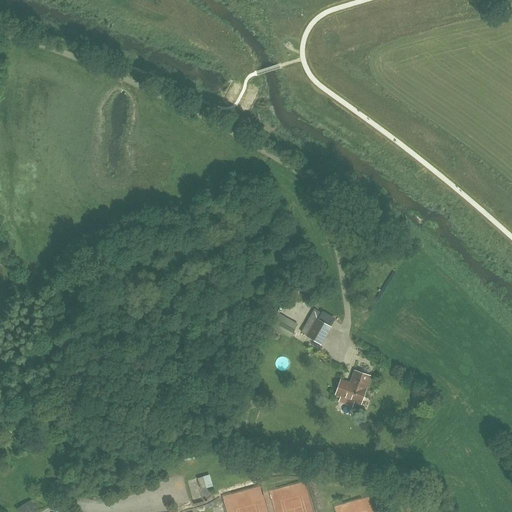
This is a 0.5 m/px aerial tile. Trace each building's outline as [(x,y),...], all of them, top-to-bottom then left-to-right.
[(318,320),(322,313),(313,308),(301,332),(307,336),(321,343),(330,326),(318,320)] [(295,329),(275,317),(270,326),(290,338),(295,329)] [(353,406),(354,401),(361,403),(366,389),(366,388),(370,376),(355,371),(351,383),(341,380),(336,394),(341,396),(339,402),(353,406)] [(204,476),(198,478),(202,489),(207,488),(204,476)] [(66,478),(49,484),(55,502),(72,496),(66,478)] [(17,510),(18,511),(36,511),(38,511),(32,501),(17,510)]
